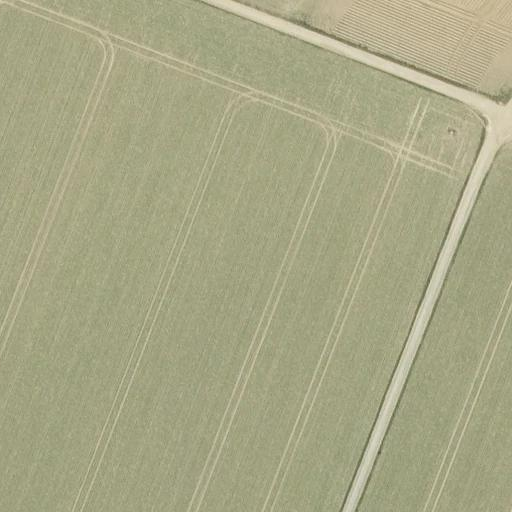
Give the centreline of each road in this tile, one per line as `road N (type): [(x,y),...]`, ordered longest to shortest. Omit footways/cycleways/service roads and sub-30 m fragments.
road 1 (track): [(511,108),(484,155),(347,511)]
road 2 (track): [(207,0),(511,119)]
